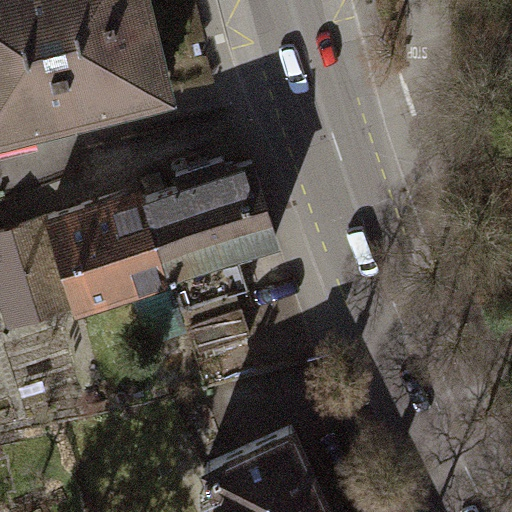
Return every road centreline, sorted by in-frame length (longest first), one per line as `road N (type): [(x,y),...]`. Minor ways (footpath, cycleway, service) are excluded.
road 1 (primary): [(339,151),(431,392),(488,511)]
road 2 (residential): [(339,151),(417,115),(430,0)]
road 3 (primary): [(290,0),(339,151)]
